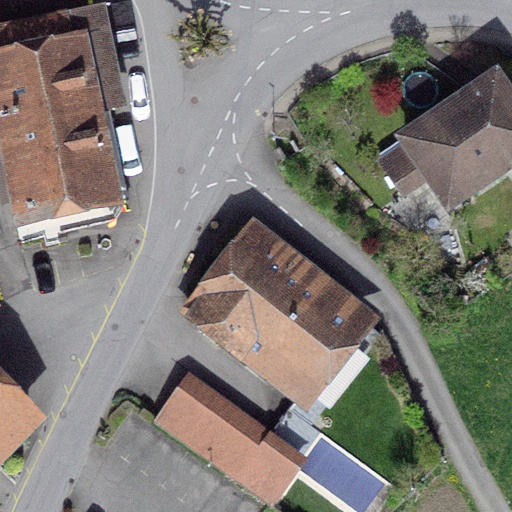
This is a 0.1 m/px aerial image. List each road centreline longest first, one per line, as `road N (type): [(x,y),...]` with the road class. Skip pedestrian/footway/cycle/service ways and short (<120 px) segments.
road 1 (residential): [(217,152),(373,289),(500,511)]
road 2 (tertiary): [(171,221),(36,511)]
road 3 (tertiary): [(151,0),(168,91),(171,221)]
road 4 (tertiary): [(343,13),(264,66),(217,152)]
road 5 (tertiary): [(511,10),(435,2),(343,13)]
road 6 (tertiary): [(343,13),(220,0)]
